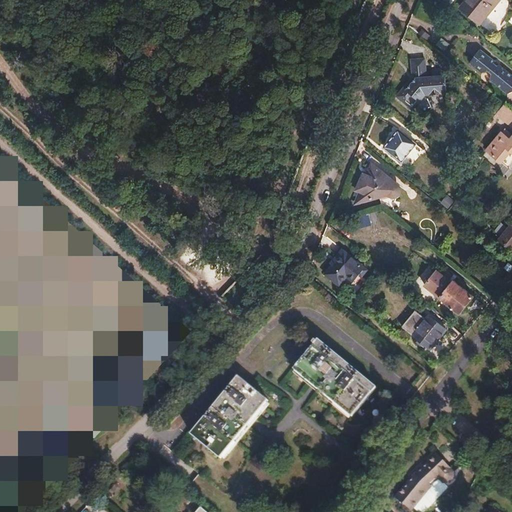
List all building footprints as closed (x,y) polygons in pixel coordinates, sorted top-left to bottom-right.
[(498,0),(467,0),(461,8),(480,24),(498,0)] [(489,31),(505,14),(498,7),(482,25),(489,31)] [(480,49),(468,63),(481,73),(488,71),(492,74),(490,81),(496,86),(498,84),(501,87),(500,89),(507,94),(511,92),(511,75),(510,76),(507,74),(509,73),(500,65),(496,66),(494,64),(494,61),(480,49)] [(410,76),(406,80),(424,94),(444,92),(442,75),(423,77),(421,58),(408,60),(410,76)] [(406,80),(394,95),(411,109),(424,94),(406,80)] [(511,110),(509,108),(502,116),(511,123),(511,110)] [(511,133),(505,129),(489,147),(503,159),(509,152),(511,154),(511,133)] [(397,130),(384,148),(397,159),(411,141),(397,130)] [(411,141),(397,159),(401,162),(405,157),(413,163),(420,154),(413,148),(415,145),(411,141)] [(489,147),(486,152),(500,163),(503,159),(489,147)] [(372,165),(356,203),(388,194),(389,195),(391,197),(394,199),(398,198),(400,196),(402,193),(401,189),(400,188),(372,165)] [(500,220),(492,229),(501,236),(495,243),(503,250),(507,246),(511,250),(511,249),(511,222),(511,223),(509,227),(500,220)] [(338,258),(325,273),(335,282),(341,275),(346,275),(354,281),(359,273),(362,275),(367,269),(341,248),(335,256),(338,258)] [(419,278),(427,283),(436,270),(429,265),(419,278)] [(442,266),(425,286),(460,314),(474,296),(454,280),(452,283),(449,281),(453,276),(442,266)] [(430,349),(446,330),(429,315),(426,319),(415,310),(402,326),(430,349)] [(319,340),(295,369),(353,417),(376,388),(319,340)] [(239,377),(191,435),(220,459),(268,401),(239,377)] [(416,474),(395,498),(410,511),(427,491),(438,483),(441,486),(447,488),(452,484),(452,479),(449,475),(450,474),(438,458),(416,474)]
